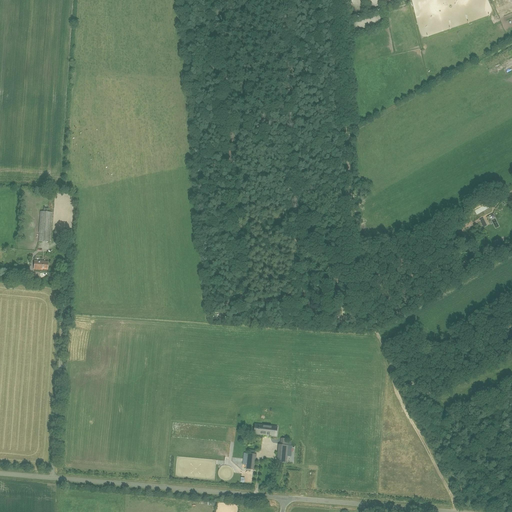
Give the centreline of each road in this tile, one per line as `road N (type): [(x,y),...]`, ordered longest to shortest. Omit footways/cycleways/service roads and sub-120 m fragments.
road 1 (unclassified): [(0,473),(284,497)]
road 2 (track): [(52,478),(66,286)]
road 3 (unclassified): [(284,497),(448,511)]
